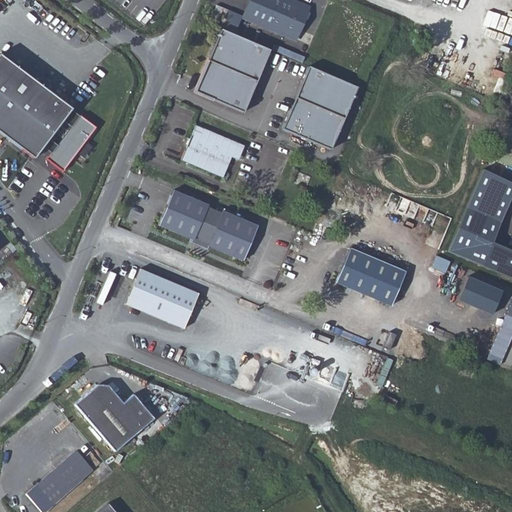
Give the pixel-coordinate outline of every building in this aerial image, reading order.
[(307,8),(286,0),(250,0),(243,17),(294,39),(307,8)] [(269,50),(219,29),(193,92),(242,113),(250,93),(244,90),(253,67),(260,70),(269,50)] [(70,109),(0,55),(0,133),(32,159),(70,109)] [(356,87),(307,66),(299,87),(305,89),(296,112),(289,109),(280,129),(330,150),(356,87)] [(244,90),(250,93),(260,70),(253,67),(244,90)] [(299,87),(289,109),(296,112),(305,89),(299,87)] [(511,119),(511,120),(495,159),(511,167),(511,119)] [(189,147),(186,146),(180,160),(222,178),(230,157),(234,159),(235,155),(239,157),(243,146),(195,125),(189,139),(191,141),(189,147)] [(511,251),(492,243),(511,195),(511,182),(481,169),(446,251),(511,279),(511,251)] [(207,205),(172,190),(158,225),(192,240),(207,205)] [(256,226),(221,211),(207,246),(242,260),(256,226)] [(404,272),(348,249),(334,283),(389,306),(404,272)] [(139,269),(124,304),(182,329),(197,294),(139,269)] [(501,290),(467,276),(457,300),(491,314),(501,290)] [(96,386),(73,405),(113,453),(152,420),(132,396),(121,405),(106,387),(96,386)] [(73,453),(25,495),(39,511),(40,511),(88,470),(73,453)] [(114,511),(107,503),(96,511),(114,511)]
